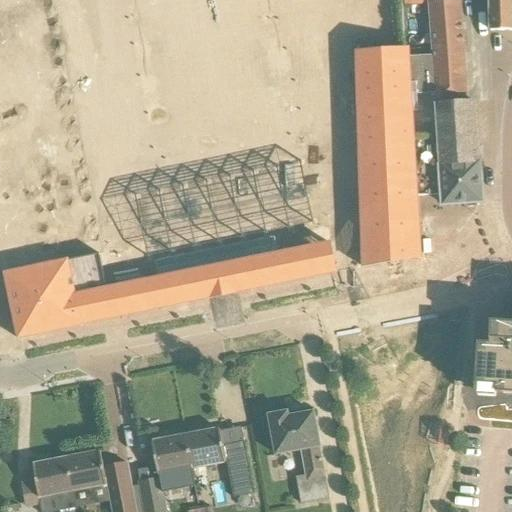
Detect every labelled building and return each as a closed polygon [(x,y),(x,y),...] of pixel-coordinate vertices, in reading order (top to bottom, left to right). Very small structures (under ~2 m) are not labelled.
[(111,252),(57,0),(0,0),(0,276),(17,273),(111,252)] [(403,0),(404,9),(431,8),(430,4),(433,3),(432,0),(403,0)] [(511,0),(490,0),(491,31),(511,31),(511,0)] [(461,1),(433,3),(430,4),(431,8),(434,57),(437,105),(466,103),(462,47),(464,47),(461,1)] [(410,50),(357,54),(367,226),(369,266),(422,259),(418,196),(416,167),(414,137),(413,107),(410,59),(410,50)] [(434,57),(410,59),(413,107),(437,105),(434,57)] [(414,137),(416,167),(441,165),(479,163),(475,103),(466,103),(437,105),(413,107),(414,137)] [(441,165),(416,167),(418,196),(443,195),(443,206),(456,205),(461,209),(471,208),(475,204),(483,203),(481,163),(479,163),(441,165)] [(301,170),(137,203),(149,262),(312,229),(301,170)] [(95,322),(335,275),(329,246),(279,256),(275,239),(155,263),(158,280),(89,294),(95,322)] [(95,322),(89,294),(119,286),(111,252),(17,273),(31,337),(95,322)] [(503,323),(511,323),(511,294),(504,300),(504,301),(503,323)] [(511,323),(503,323),(481,322),(478,367),(511,368),(511,323)] [(511,394),(511,368),(478,367),(476,393),(511,394)] [(269,416),(277,456),(302,451),(307,476),(297,478),(302,505),(330,499),(320,448),(321,447),(314,413),(299,416),(298,410),(288,412),(269,416)] [(220,430),(186,437),(192,470),(227,463),(224,447),(220,430)] [(159,476),(192,470),(186,437),(152,443),(159,476)] [(224,447),(227,463),(234,498),(255,494),(244,443),(224,447)] [(73,492),(74,492),(107,485),(112,511),(137,511),(128,465),(104,469),(101,453),(67,460),(73,492)] [(77,511),(74,492),(73,492),(67,460),(33,466),(36,482),(21,484),(25,508),(41,505),(41,511),(58,511),(76,509),(77,511)] [(162,511),(166,511),(160,480),(139,484),(144,511),(162,511)]
